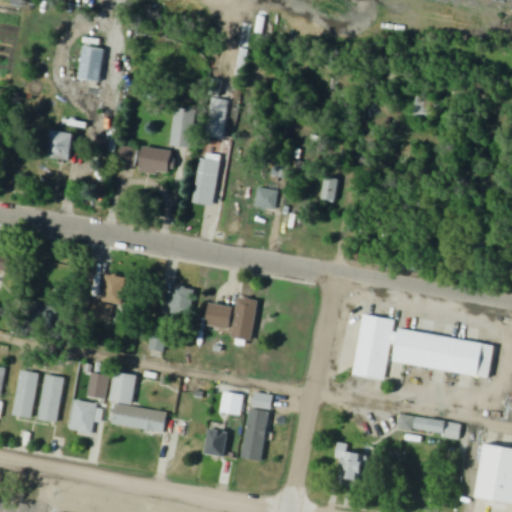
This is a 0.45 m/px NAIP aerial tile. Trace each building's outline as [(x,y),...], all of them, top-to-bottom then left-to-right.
[(87,47),(82,79),(101,82),(105,50),(87,47)] [(177,109),(173,145),(193,147),(197,111),(177,109)] [(79,133),(52,133),(52,161),(79,161),(79,133)] [(138,149),(126,149),(126,166),(138,166),(138,149)] [(144,174),(174,175),(175,150),(145,149),(144,174)] [(195,204),(215,207),(222,162),(202,159),(195,204)] [(341,178),(327,176),(324,202),(337,203),(341,178)] [(257,209),(278,212),(280,191),(259,189),(257,209)] [(0,271),(17,275),(20,256),(0,252),(0,271)] [(103,302),(123,307),(129,280),(110,275),(103,302)] [(176,317),(194,315),(192,288),(173,290),(176,317)] [(261,301),(241,298),(239,308),(213,304),(209,327),(235,331),(234,339),(255,342),(261,301)] [(33,304),(30,321),(53,326),(57,309),(33,304)] [(355,370),(366,310),(397,315),(386,375),(355,370)] [(403,330),(488,345),(483,374),(397,359),(403,330)] [(22,371),(15,415),(33,418),(40,374),(22,371)] [(135,408),(139,376),(116,373),(112,403),(117,403),(114,426),(167,433),(169,413),(135,408)] [(47,376),(40,420),(59,423),(66,379),(47,376)] [(257,395),(254,407),(272,410),(274,398),(257,395)] [(71,430),(94,434),(99,406),(76,401),(71,430)] [(252,411),(244,458),(263,462),(272,414),(252,411)] [(399,431),(462,439),(464,424),(401,416),(399,431)] [(227,458),(230,433),(211,431),(208,456),(227,458)] [(511,448),(486,444),(477,498),(511,503),(511,448)] [(337,466),(345,467),(342,481),(364,485),(369,455),(340,449),(337,466)]
